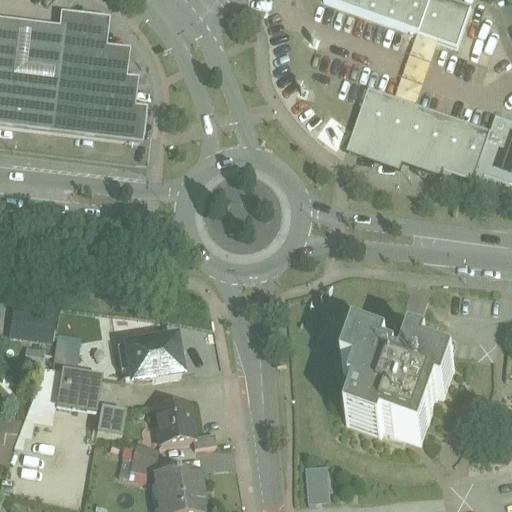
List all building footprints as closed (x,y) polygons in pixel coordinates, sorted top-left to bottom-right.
[(433,0),(324,0),(323,5),(420,39),(433,0)] [(471,13),(433,0),(420,39),(458,52),(471,13)] [(64,38),(30,34),(31,29),(20,27),(19,33),(0,30),(0,131),(137,147),(140,118),(129,116),(132,88),(121,87),(124,58),(100,55),(103,28),(66,23),(64,38)] [(492,136),(375,98),(374,100),(375,100),(355,155),(394,169),(397,162),(435,174),(437,166),(478,179),(481,171),(492,136)] [(511,126),(497,121),(492,136),(481,171),(511,181),(511,126)] [(56,349),(61,311),(17,305),(12,343),(56,349)] [(169,344),(167,343),(130,350),(134,376),(135,377),(136,378),(138,380),(140,381),(143,381),(151,380),(151,385),(182,381),(177,350),(175,351),(173,347),(171,345),(169,344)] [(405,372),(386,365),(389,356),(359,345),(346,379),(361,384),(354,401),(360,404),(350,430),(383,441),(385,435),(421,448),(439,400),(445,402),(456,373),(427,363),(430,356),(413,350),(405,372)] [(61,377),(51,375),(46,409),(57,410),(61,377)] [(103,383),(62,377),(61,377),(57,410),(98,417),(103,383)] [(187,411),(155,416),(160,452),(192,447),(187,411)] [(127,417),(106,414),(102,440),(122,443),(127,417)] [(158,461),(136,456),(133,470),(154,475),(158,461)] [(327,507),(325,472),(298,473),(300,508),(327,507)] [(203,511),(197,480),(180,483),(180,481),(156,485),(161,511),(203,511)]
